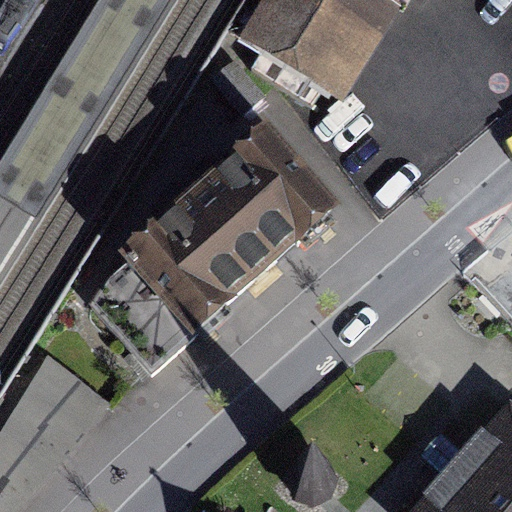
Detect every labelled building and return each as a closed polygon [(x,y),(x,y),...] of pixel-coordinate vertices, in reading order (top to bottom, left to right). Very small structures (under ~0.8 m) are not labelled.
[(266,0),(241,42),(345,101),(408,0),(266,0)] [(266,99),(234,63),(211,82),(244,119),(266,99)] [(130,265),(195,338),(341,209),(266,122),(119,254),(130,265)] [(511,278),(495,260),(474,279),(511,320),(511,278)] [(89,303),(152,377),(195,338),(130,265),(89,303)] [(0,511),(19,511),(114,404),(50,358),(0,436),(0,511)] [(511,511),(511,404),(509,402),(411,511),(511,511)] [(336,470),(310,457),(287,472),(288,495),(313,511),(338,497),(336,470)]
